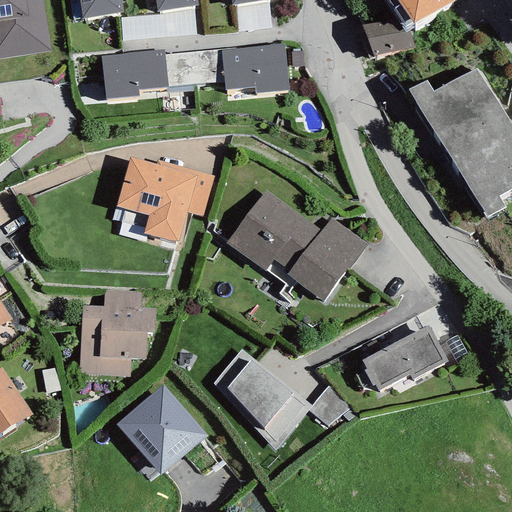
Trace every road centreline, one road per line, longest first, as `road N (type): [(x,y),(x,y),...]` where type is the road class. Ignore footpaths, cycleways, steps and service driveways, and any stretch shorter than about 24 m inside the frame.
road 1 (residential): [(345,56),(345,130),(369,193),(511,399)]
road 2 (residential): [(511,306),(447,241),(406,184),(345,56)]
road 3 (unknown): [(332,23),(133,51)]
road 4 (unknown): [(0,180),(74,130),(72,113),(55,99)]
